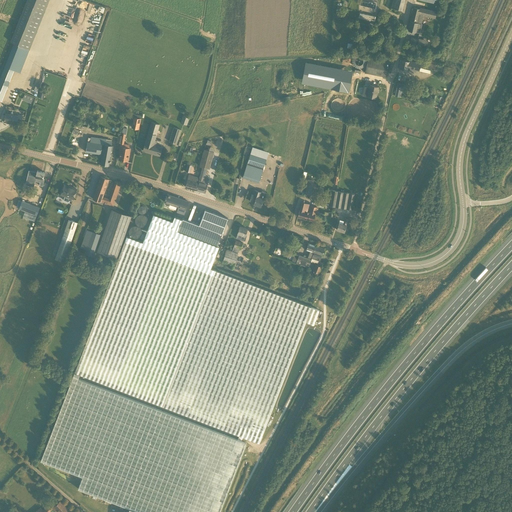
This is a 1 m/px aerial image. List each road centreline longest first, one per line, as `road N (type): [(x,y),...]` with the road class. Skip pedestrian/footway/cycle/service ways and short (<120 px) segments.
road 1 (tertiary): [(353,250),(171,189),(0,146)]
road 2 (motorway): [(511,245),(381,394),(292,511)]
road 3 (tertiary): [(511,34),(461,149),(463,223),(455,243),(418,265),(353,250)]
road 4 (motorway): [(310,511),(391,403),(511,265)]
road 5 (motorway): [(312,511),(448,361),(511,321)]
road 6 (unclassified): [(353,250),(412,0)]
road 7 (track): [(171,189),(212,83),(226,0)]
road 8 (unknown): [(0,120),(34,83),(67,0)]
